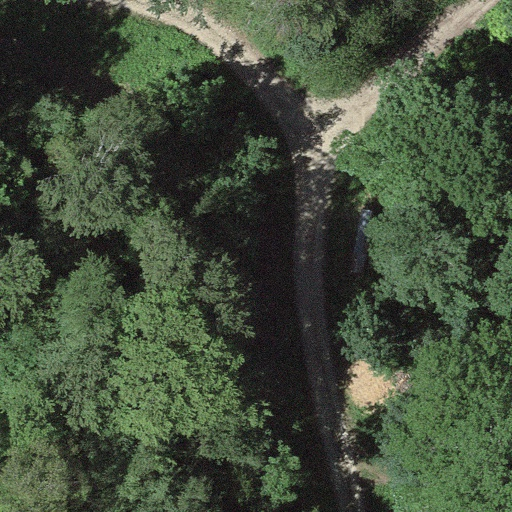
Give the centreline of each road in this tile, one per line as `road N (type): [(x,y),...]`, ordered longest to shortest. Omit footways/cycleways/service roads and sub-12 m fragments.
road 1 (track): [(354,511),(315,344),(310,204),(321,153)]
road 2 (track): [(321,153),(222,42),(137,0)]
road 3 (track): [(483,0),(387,82),(321,153)]
